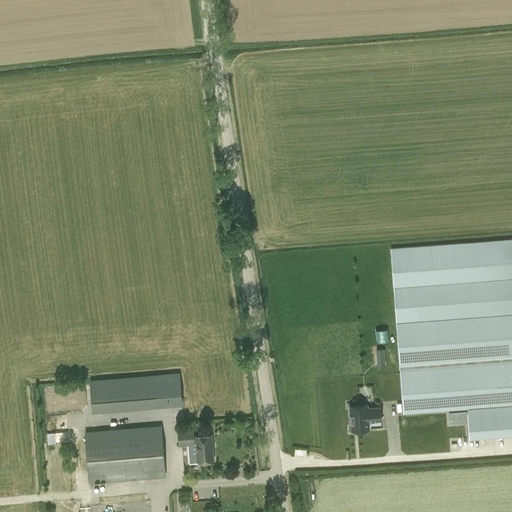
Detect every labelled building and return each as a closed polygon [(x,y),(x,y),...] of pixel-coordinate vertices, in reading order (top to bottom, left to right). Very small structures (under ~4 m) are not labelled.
[(511,238),(390,248),(403,413),(467,408),(469,437),(511,434),(511,238)] [(181,374),(90,381),(93,404),(183,398),(181,374)] [(369,408),(369,405),(350,406),(351,431),(370,430),(369,423),(382,422),(381,407),(369,408)] [(165,476),(161,425),(85,432),(90,482),(165,476)] [(193,427),(177,428),(179,446),(195,444),(193,427)] [(47,431),(49,443),(58,442),(57,430),(47,431)] [(67,430),(58,430),(59,441),(68,441),(67,430)] [(212,434),(196,435),(198,461),(214,460),(212,434)] [(294,446),(292,454),(304,456),(306,448),(294,446)]
